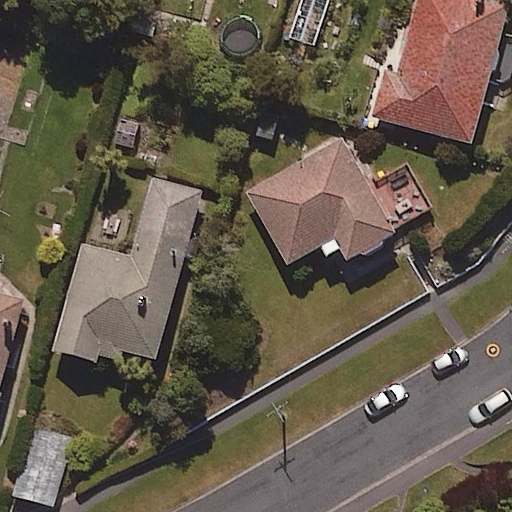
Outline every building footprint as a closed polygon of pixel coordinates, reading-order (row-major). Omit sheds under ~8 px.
[(506,3),(496,0),(412,0),(394,67),(385,65),(371,116),(469,142),(506,3)] [(395,237),(347,138),(246,188),(282,262),(301,253),(312,277),(395,237)] [(409,157),(378,176),(406,223),(438,204),(409,157)] [(206,189),(156,175),(134,255),(85,242),(57,344),(121,361),(125,345),(161,355),(206,189)] [(0,398),(28,296),(0,288),(0,398)] [(76,437),(39,426),(19,494),(56,505),(76,437)]
